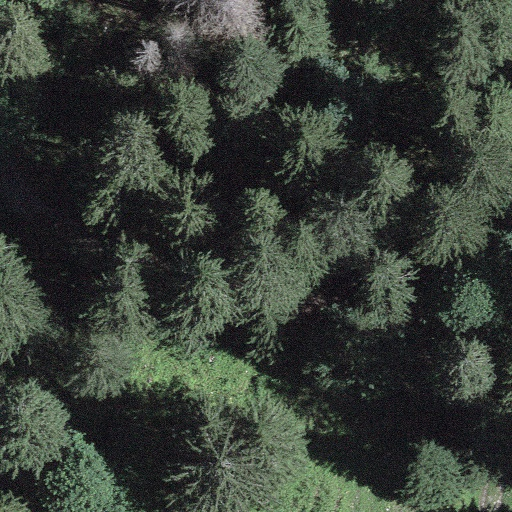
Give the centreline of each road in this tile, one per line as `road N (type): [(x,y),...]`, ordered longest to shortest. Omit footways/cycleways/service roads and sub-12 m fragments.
road 1 (track): [(488,511),(477,287),(429,182),(342,160),(155,250),(40,272),(0,259)]
road 2 (track): [(0,175),(40,108),(148,0)]
